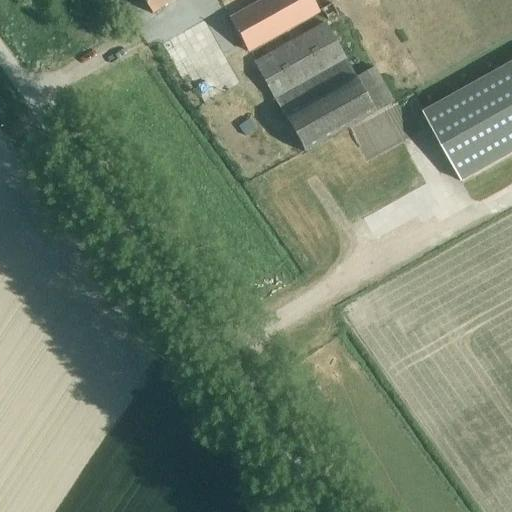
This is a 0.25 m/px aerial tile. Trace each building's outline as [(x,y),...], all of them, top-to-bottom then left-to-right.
[(141,0),(151,14),(171,0),(141,0)] [(337,14),(332,4),(336,1),(335,0),(264,0),(230,19),(247,52),(318,13),(317,11),(322,9),(328,19),(337,14)] [(254,64),(274,100),(345,61),(325,25),(254,64)] [(355,78),(345,61),(274,100),(303,152),(393,102),(374,68),(355,78)] [(462,182),(511,154),(511,63),(424,112),(462,182)] [(239,129),(245,137),(255,130),(250,122),(239,129)]
